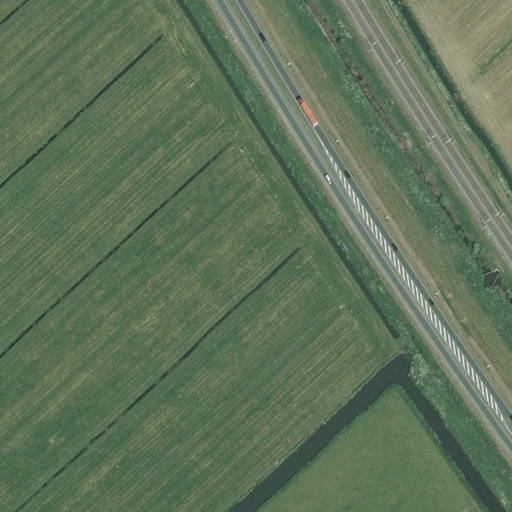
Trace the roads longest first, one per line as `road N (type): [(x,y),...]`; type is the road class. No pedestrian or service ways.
road 1 (trunk): [(218,0),(307,148),(511,449)]
road 2 (trunk): [(511,424),(238,0)]
